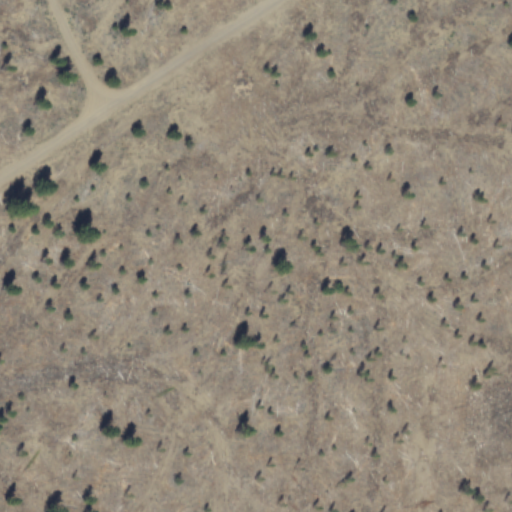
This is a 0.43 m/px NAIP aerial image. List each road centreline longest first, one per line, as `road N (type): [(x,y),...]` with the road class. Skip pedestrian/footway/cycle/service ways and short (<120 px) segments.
road 1 (track): [(0,179),(265,0)]
road 2 (track): [(103,109),(44,0)]
